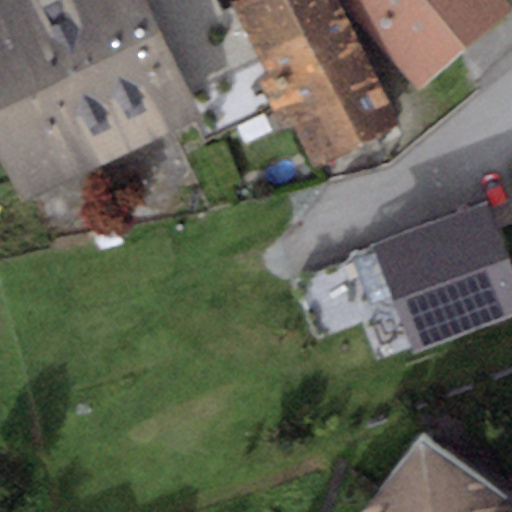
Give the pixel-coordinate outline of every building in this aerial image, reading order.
[(202,117),(145,0),(0,0),(0,152),(24,202),(202,117)] [(394,121),(333,0),(245,0),(234,6),(312,162),(394,121)] [(510,6),(505,0),(349,0),(347,3),(417,85),(510,6)] [(511,311),(511,271),(486,205),(374,248),(413,349),(511,311)] [(511,511),(511,503),(511,504),(424,437),(361,511),(511,511)]
